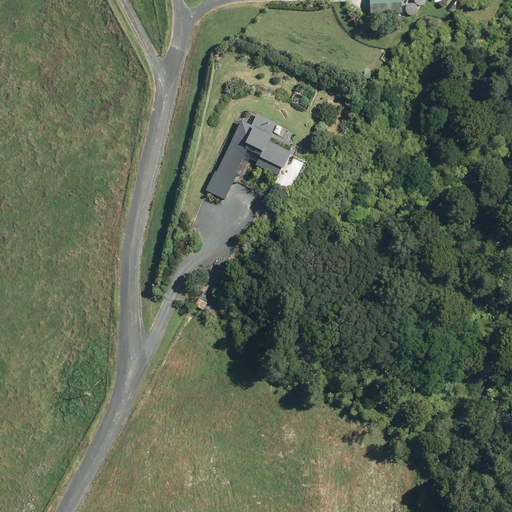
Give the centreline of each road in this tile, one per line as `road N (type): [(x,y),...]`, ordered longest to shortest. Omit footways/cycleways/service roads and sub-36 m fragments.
road 1 (unknown): [(121,371),(158,84)]
road 2 (unclassified): [(54,511),(121,371)]
